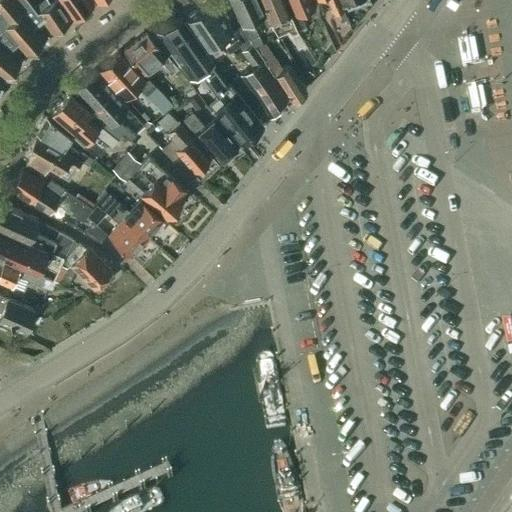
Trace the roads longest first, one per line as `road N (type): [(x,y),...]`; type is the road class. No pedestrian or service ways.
road 1 (tertiary): [(26,389),(174,287),(408,0)]
road 2 (residential): [(0,148),(47,77),(152,0)]
